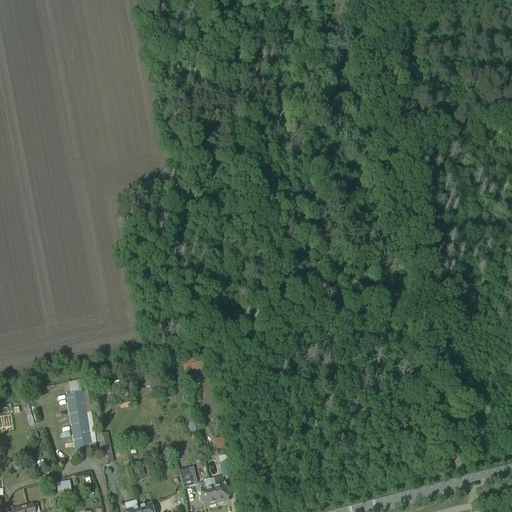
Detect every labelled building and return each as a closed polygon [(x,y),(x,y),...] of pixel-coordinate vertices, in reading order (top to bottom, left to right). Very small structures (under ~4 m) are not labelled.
[(184,373),(205,369),(205,367),(211,366),(208,355),(181,361),(184,373)] [(173,377),(166,379),(168,387),(175,385),(173,377)] [(105,394),(98,395),(100,404),(116,401),(112,383),(105,385),(107,393),(105,394)] [(86,405),(83,392),(66,395),(76,454),(93,451),(87,416),(92,415),(90,405),(86,405)] [(36,430),(31,433),(34,440),(39,438),(36,430)] [(130,451),(123,453),(125,465),(133,464),(130,451)] [(223,477),(233,475),(229,460),(220,463),(223,477)] [(142,468),(134,470),(136,480),(145,478),(142,468)] [(183,488),(196,485),(192,472),(180,476),(183,488)] [(68,490),(66,480),(66,477),(56,479),(59,493),(68,490)] [(204,483),(198,484),(204,508),(217,504),(213,489),(210,480),(204,481),(204,483)] [(229,501),(225,485),(213,489),(217,504),(229,501)]
